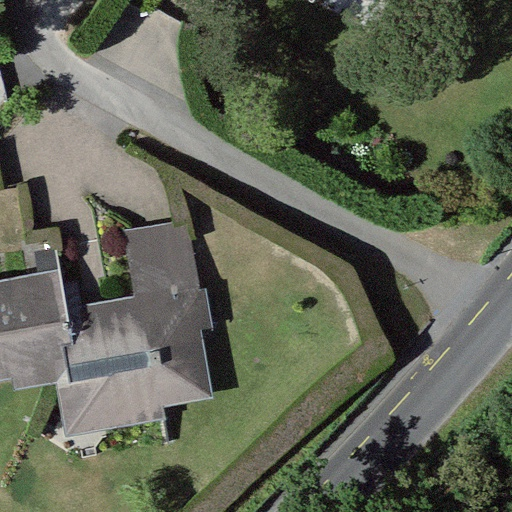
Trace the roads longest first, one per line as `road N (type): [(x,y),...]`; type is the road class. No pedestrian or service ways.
road 1 (residential): [(496,321),(443,278),(65,72),(30,37),(16,0)]
road 2 (tertiary): [(316,511),(496,321)]
